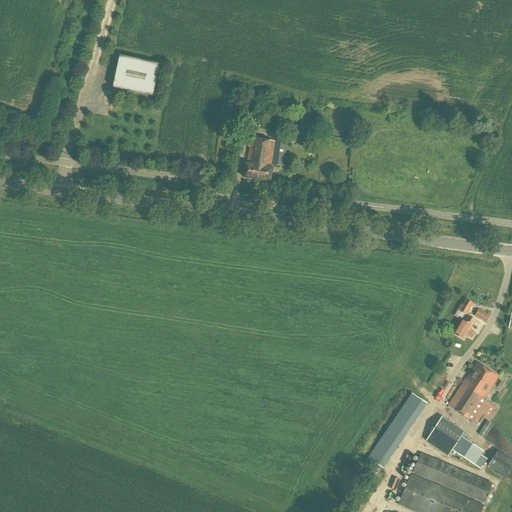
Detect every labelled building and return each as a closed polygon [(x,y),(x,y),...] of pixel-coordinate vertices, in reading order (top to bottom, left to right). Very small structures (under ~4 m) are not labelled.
[(152,97),(159,64),(119,56),(112,88),(152,97)] [(116,98),(110,97),(106,117),(112,118),(116,98)] [(283,167),(286,144),(251,138),(247,164),(245,164),(243,178),(270,182),(272,168),(271,168),(271,165),(283,167)] [(466,315),(473,304),(466,300),(459,311),(466,315)] [(469,330),(475,321),(469,317),(466,322),(462,320),(454,334),(463,340),(466,335),(472,339),(475,334),(469,330)] [(484,400),(498,378),(477,364),(466,380),(465,379),(448,407),(476,425),(482,414),(490,419),(497,409),(484,400)] [(412,392),(378,441),(396,454),(402,445),(401,444),(429,404),(412,392)] [(484,452),(461,437),(465,432),(442,416),(425,442),(448,457),(452,450),(475,465),(474,465),(481,469),(487,460),(481,456),(484,452)] [(511,480),(511,461),(497,452),(488,465),(511,480)] [(484,504),(485,500),(492,484),(420,453),(412,474),(484,504)] [(415,511),(481,511),(484,506),(410,475),(398,504),(415,511)]
